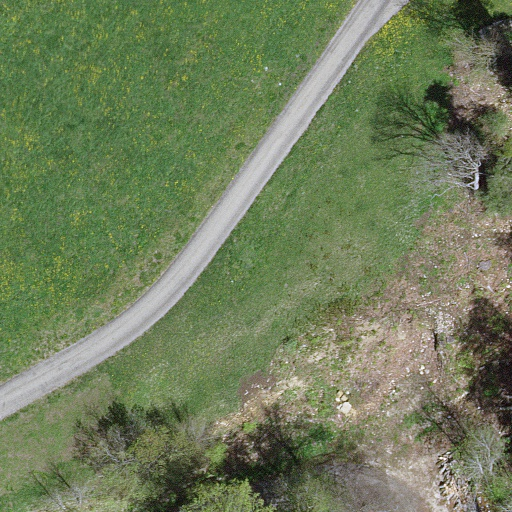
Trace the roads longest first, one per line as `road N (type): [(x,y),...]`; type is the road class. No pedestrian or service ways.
road 1 (track): [(0,400),(158,298),(256,177),(375,0)]
road 2 (track): [(411,511),(391,483),(368,475),(328,475),(212,511)]
